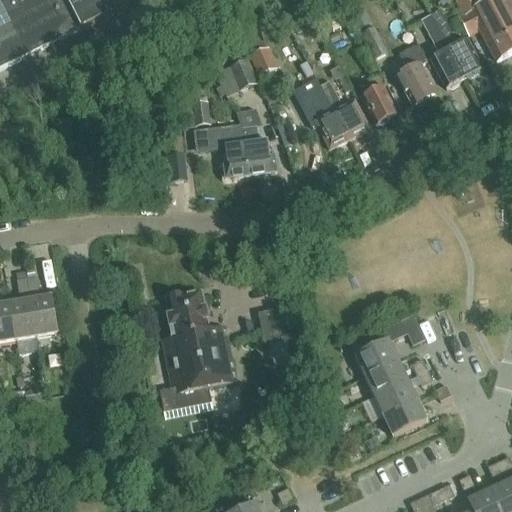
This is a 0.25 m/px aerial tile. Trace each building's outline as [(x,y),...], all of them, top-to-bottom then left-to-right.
[(0,0),(0,72),(115,15),(107,0),(0,0)] [(268,0),(278,15),(299,0),(268,0)] [(459,21),(468,38),(479,33),(495,64),(511,55),(511,11),(506,0),(498,0),(479,10),(474,0),(454,0),(464,18),(459,21)] [(465,82),(483,73),(467,43),(458,47),(439,12),(430,18),(465,82)] [(430,62),(446,92),(465,82),(430,18),(421,23),(433,45),(434,44),(440,57),(430,62)] [(387,56),(374,31),(362,37),(374,62),(387,56)] [(407,74),(396,79),(412,110),(436,98),(420,69),(427,65),(418,47),(399,57),(407,74)] [(251,59),(258,78),(276,71),(268,52),(251,59)] [(232,77),(238,95),(257,88),(250,69),(232,77)] [(338,81),(345,95),(352,92),(345,78),(338,81)] [(373,82),(377,91),(359,100),(376,131),(398,119),(382,90),(386,89),(380,78),(373,82)] [(322,87),(351,143),(369,133),(354,103),(343,109),(329,83),(322,87)] [(291,94),(305,123),(319,116),(305,87),(291,94)] [(313,124),(329,154),(351,143),(322,87),(311,93),(324,119),(313,124)] [(210,128),(207,106),(192,107),(194,129),(210,128)] [(242,137),(248,180),(276,176),(274,157),(268,158),(266,144),(258,145),(256,129),(242,130),(242,137)] [(226,182),(248,180),(242,137),(231,138),(232,149),(218,150),(220,169),(224,168),(226,182)] [(183,152),(184,160),(196,158),(195,151),(183,152)] [(26,282),(29,297),(38,296),(36,281),(26,282)] [(17,284),(19,299),(29,297),(26,282),(17,284)] [(161,343),(171,391),(158,394),(163,417),(164,422),(212,413),(208,392),(235,386),(224,330),(208,333),(201,296),(172,302),(171,298),(165,299),(170,320),(168,320),(172,341),(161,343)] [(30,304),(36,341),(57,337),(51,301),(30,304)] [(10,308),(16,344),(36,341),(30,304),(10,308)] [(0,309),(0,346),(16,344),(10,308),(0,309)] [(400,325),(411,349),(423,343),(411,319),(400,325)] [(389,344),(354,360),(364,380),(398,364),(389,344)] [(411,368),(416,378),(427,373),(422,363),(411,368)] [(364,380),(373,400),(408,383),(398,364),(364,380)] [(416,378),(421,389),(432,384),(427,373),(416,378)] [(408,383),(373,400),(382,419),(417,403),(408,383)] [(435,394),(440,405),(452,399),(446,388),(435,394)] [(417,403),(382,419),(392,440),(427,423),(417,403)] [(496,465),(502,476),(511,471),(511,470),(507,460),(496,465)] [(486,470),(491,481),(502,476),(496,465),(486,470)] [(457,484),(462,495),(473,490),(468,478),(457,484)] [(487,494),(495,511),(511,511),(511,496),(506,485),(487,494)] [(437,493),(442,504),(453,499),(448,488),(437,493)] [(276,497),(281,508),(292,502),(287,491),(276,497)] [(432,509),(442,504),(437,493),(426,498),(432,509)] [(495,511),(487,494),(466,503),(470,511),(495,511)]
